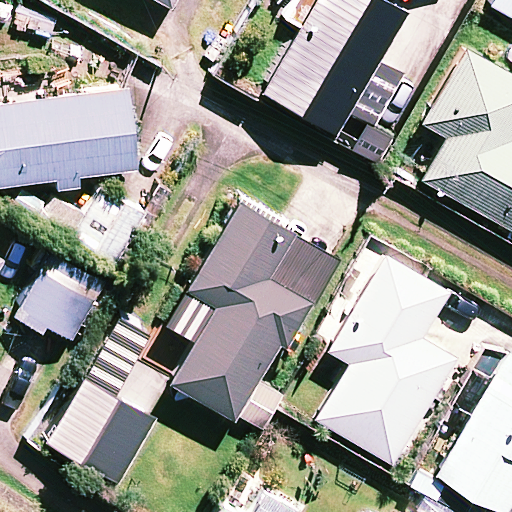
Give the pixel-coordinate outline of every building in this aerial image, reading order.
[(418,0),(310,0),(287,29),(353,82),(381,47),(411,71),(444,30),(414,6),(418,0)] [(511,0),(489,0),(511,13),(511,0)] [(511,74),(461,44),(418,114),(446,131),(420,174),(511,229),(511,74)] [(0,88),(0,181),(130,178),(127,84),(0,88)] [(93,182),(78,209),(48,193),(35,217),(50,225),(120,263),(148,213),(93,182)] [(208,303),(163,379),(230,417),(302,293),(262,270),(286,229),(233,198),(181,287),(208,303)] [(102,283),(39,246),(7,301),(70,338),(102,283)] [(388,467),(482,312),(383,253),(324,349),(344,361),(309,419),(388,467)] [(511,496),(511,341),(510,341),(433,467),(504,510),(511,496)] [(149,413),(77,372),(38,439),(110,480),(149,413)] [(230,444),(187,427),(178,450),(221,467),(230,444)] [(209,483),(168,461),(156,482),(197,505),(209,483)]
